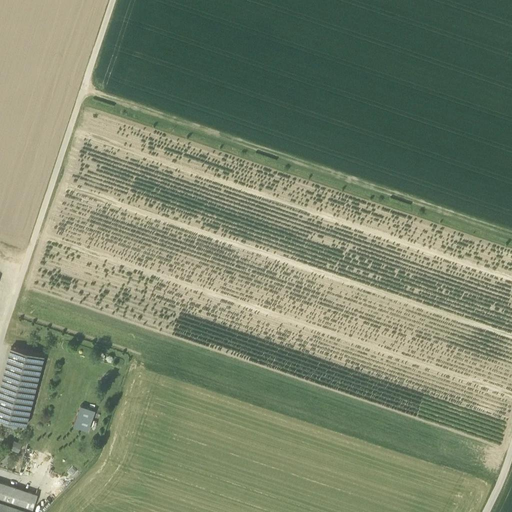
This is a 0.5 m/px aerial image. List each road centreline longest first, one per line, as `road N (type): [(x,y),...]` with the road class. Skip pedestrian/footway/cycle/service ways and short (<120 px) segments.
road 1 (track): [(83,90),(511,232)]
road 2 (track): [(7,312),(112,0)]
